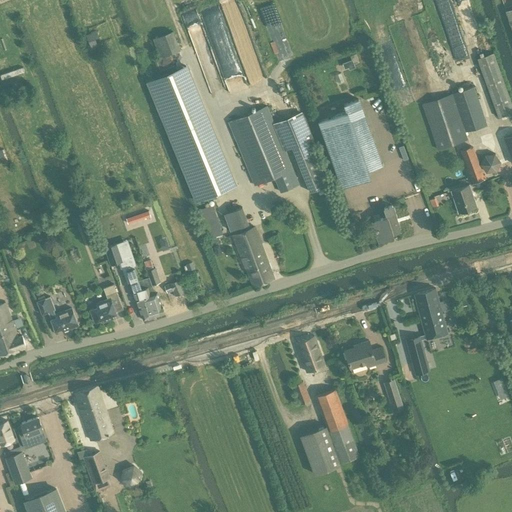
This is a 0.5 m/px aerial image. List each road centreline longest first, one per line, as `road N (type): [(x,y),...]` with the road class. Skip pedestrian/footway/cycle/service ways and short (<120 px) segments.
road 1 (unclassified): [(21,360),(511,220)]
road 2 (tertiary): [(33,397),(511,258)]
road 3 (unknown): [(320,271),(298,205),(250,191),(221,129),(222,108),(257,87)]
road 4 (track): [(490,119),(473,73),(430,83),(400,0)]
road 5 (unknown): [(425,241),(368,111)]
road 6 (unknown): [(33,397),(46,410),(85,511)]
